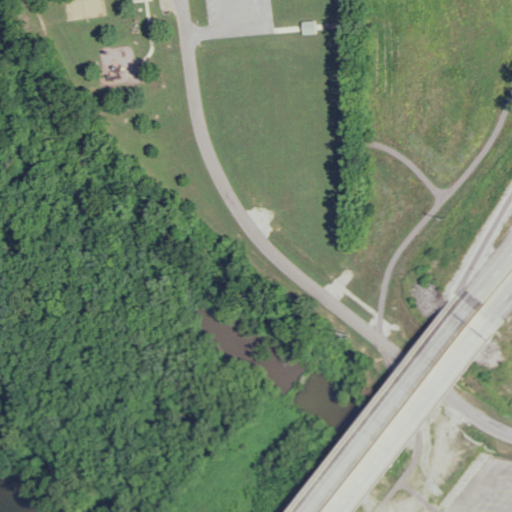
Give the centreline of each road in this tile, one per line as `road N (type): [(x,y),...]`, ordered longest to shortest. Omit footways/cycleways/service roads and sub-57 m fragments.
road 1 (residential): [(177,0),(194,120),(210,168),(244,226),(303,285),(482,424)]
road 2 (trunk): [(460,317),(306,511)]
road 3 (trunk): [(336,511),(481,330)]
road 4 (residential): [(410,511),(511,382)]
